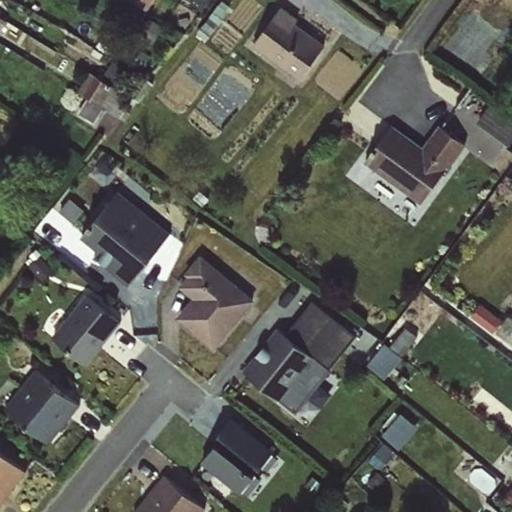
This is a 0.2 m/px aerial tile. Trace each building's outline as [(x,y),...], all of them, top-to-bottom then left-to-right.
[(259,40),(282,11),(275,6),(252,35),(259,40)] [(306,79),(335,43),(289,6),(260,42),(306,79)] [(0,32),(8,21),(0,16),(0,32)] [(99,71),(87,89),(125,114),(137,96),(99,71)] [(511,139),(511,115),(493,103),(482,119),(511,139)] [(397,121),(369,160),(430,202),(474,139),(446,119),(429,143),(397,121)] [(96,257),(126,283),(168,233),(119,191),(83,234),(101,250),(96,257)] [(248,302),(198,257),(178,280),(194,294),(179,312),(215,342),(248,302)] [(83,290),(49,331),(90,365),(124,324),(83,290)] [(321,362),(338,340),(303,312),(284,335),(277,329),(242,371),(280,400),(293,384),(307,394),(326,366),(321,362)] [(374,366),(395,374),(405,349),(384,341),(374,366)] [(35,370),(4,408),(47,443),(78,405),(35,370)] [(389,431),(403,444),(420,424),(406,411),(389,431)] [(233,420),(200,462),(239,493),(272,450),(233,420)] [(0,503),(31,465),(0,439),(0,503)] [(158,463),(126,502),(137,511),(196,511),(205,502),(158,463)]
